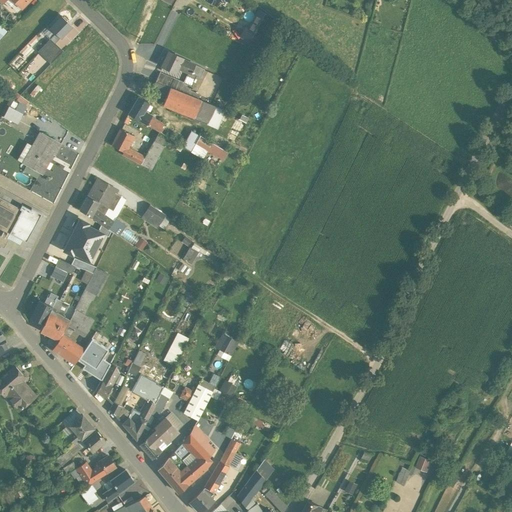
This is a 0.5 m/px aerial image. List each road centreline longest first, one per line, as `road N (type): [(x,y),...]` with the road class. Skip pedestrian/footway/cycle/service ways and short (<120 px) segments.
road 1 (residential): [(293,511),(511,98)]
road 2 (residential): [(0,300),(21,286),(128,74),(126,52),(75,0)]
road 3 (residential): [(0,301),(177,511)]
road 4 (track): [(375,359),(259,281),(250,219)]
